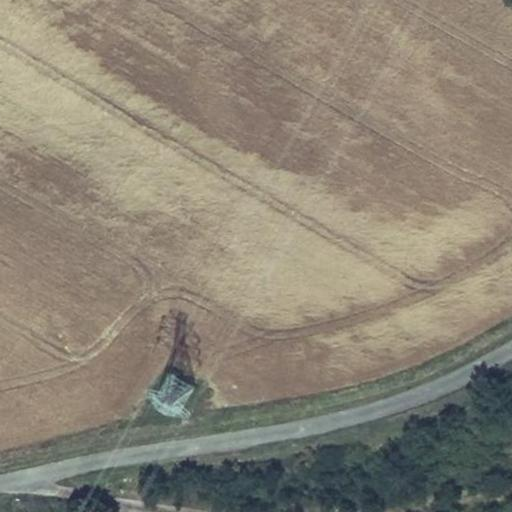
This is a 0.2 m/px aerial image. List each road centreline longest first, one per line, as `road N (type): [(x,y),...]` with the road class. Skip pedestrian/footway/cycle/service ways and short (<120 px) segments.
road 1 (unclassified): [(511,343),(435,386),(368,409),(0,480)]
road 2 (track): [(202,511),(82,495),(24,475)]
